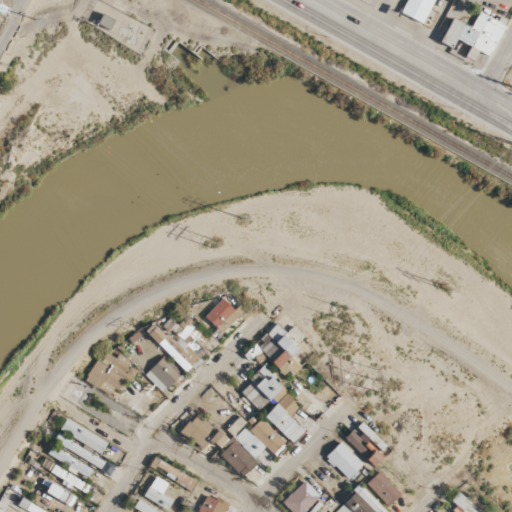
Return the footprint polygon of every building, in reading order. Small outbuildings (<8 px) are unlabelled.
[(423,23),(433,0),(406,0),(400,12),(423,23)] [(451,18),(439,43),(452,49),(456,39),(470,46),(465,57),(473,61),(478,50),(490,56),(507,20),(499,17),(497,21),(478,12),(471,28),(451,18)] [(97,23),(109,30),(114,21),(102,14),(97,23)] [(234,310),(221,298),(204,317),(221,333),(239,315),(243,319),(249,313),(239,304),(234,310)] [(186,374),(201,360),(188,347),(191,343),(188,339),(194,333),(187,326),(171,342),(153,323),(144,331),(186,374)] [(287,379),(299,368),(289,357),(297,350),(293,346),(303,337),(293,326),(285,333),(277,325),(256,344),(287,379)] [(97,358),(84,380),(110,396),(131,361),(118,354),(115,359),(106,353),(101,361),(97,358)] [(144,375),(162,393),(180,374),(162,356),(144,375)] [(238,391),(257,411),(281,388),(272,379),(275,375),(265,365),(238,391)] [(276,403),(263,417),(292,443),(304,431),(288,417),(299,406),(280,388),(271,398),(276,403)] [(180,431),(202,449),(209,440),(218,448),(226,439),(195,413),(180,431)] [(225,429),(231,436),(245,424),(239,417),(225,429)] [(59,430),(100,454),(106,443),(66,418),(59,430)] [(264,447),(274,456),(286,445),(260,419),(248,431),(244,427),(233,439),(253,458),(264,447)] [(373,465),(381,457),(350,431),(343,440),(373,465)] [(238,472),(251,457),(232,441),(219,456),(238,472)] [(362,464),(339,442),(325,456),(348,479),(362,464)] [(63,480),(62,482),(84,495),(89,485),(53,465),(49,472),(63,480)] [(386,507),(400,494),(379,471),(365,484),(386,507)] [(172,500),(161,494),(167,483),(154,476),(143,497),(167,509),(172,500)] [(281,502),(291,511),(303,511),(319,496),(303,481),(281,502)] [(45,493),(70,504),(74,494),(48,484),(45,493)] [(362,511),(368,507),(373,511),(385,511),(360,486),(332,511),(362,511)] [(16,506),(21,495),(6,487),(1,498),(16,506)] [(223,511),(227,504),(205,494),(197,511),(223,511)]
